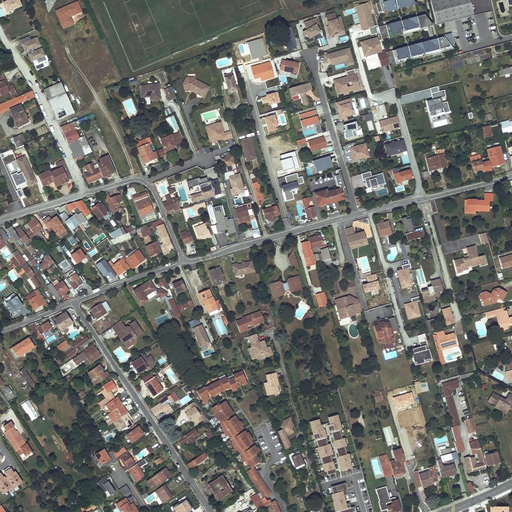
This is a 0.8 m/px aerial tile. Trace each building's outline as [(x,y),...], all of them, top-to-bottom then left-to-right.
[(7,12),(21,6),(18,0),(6,0),(7,1),(3,3),(7,12)] [(396,9),(393,0),(378,0),(379,2),(375,3),(377,12),(381,11),(382,13),(396,9)] [(412,0),(396,0),(398,9),(416,4),(412,0)] [(473,15),(468,0),(432,0),(431,1),(437,24),(442,23),(473,15)] [(56,11),(63,28),(73,24),(70,17),(81,12),(77,2),(56,11)] [(369,2),(355,6),(363,32),(377,27),(369,2)] [(335,13),(325,16),(328,26),(327,26),(330,37),(334,35),(333,32),(338,31),(339,34),(345,32),(341,21),(337,22),(335,13)] [(425,15),(417,17),(420,30),(428,28),(427,26),(430,25),(429,20),(425,15)] [(419,31),(416,17),(401,20),(405,34),(419,31)] [(316,19),(304,23),(306,31),(303,32),(305,36),(307,34),(309,38),(306,40),(307,43),(314,41),(312,37),(320,32),(316,25),(318,24),(316,19)] [(403,34),(400,21),(378,26),(382,38),(389,36),(389,38),(403,34)] [(291,27),(287,29),(288,31),(283,33),(288,50),(293,48),(297,47),(294,38),(292,39),(291,35),(293,34),(291,27)] [(442,38),(437,39),(441,53),(455,49),(451,33),(440,36),(442,38)] [(29,36),(20,40),(22,45),(23,44),(26,52),(30,50),(31,53),(29,54),(32,61),(45,56),(42,49),(35,51),(34,49),(41,46),(37,38),(31,40),(29,36)] [(365,56),(381,52),(377,39),(361,43),(365,56)] [(439,53),(436,39),(408,46),(411,60),(439,53)] [(410,60),(406,47),(385,52),(389,63),(396,62),(396,64),(410,60)] [(355,66),(353,60),(354,60),(350,48),(329,54),(332,67),(335,66),(344,63),(346,63),(347,68),(355,66)] [(377,53),(381,67),(389,65),(389,63),(385,52),(385,51),(381,52),(377,53)] [(300,64),(282,61),(280,70),(284,71),(284,72),(298,75),(300,64)] [(251,68),(254,79),(260,78),(268,76),(269,79),(274,78),(270,63),(251,68)] [(511,67),(499,71),(500,76),(511,72),(511,67)] [(232,73),(224,75),(229,92),(237,90),(232,73)] [(359,74),(334,81),(339,96),(363,89),(359,74)] [(0,95),(9,92),(11,96),(17,93),(13,85),(9,87),(8,87),(5,81),(6,80),(4,75),(0,77),(0,95)] [(192,89),(196,91),(195,92),(196,96),(203,96),(209,86),(195,78),(195,76),(186,76),(183,83),(185,91),(190,90),(192,89)] [(74,112),(61,83),(48,89),(52,97),(48,99),(57,119),(74,112)] [(310,83),(289,89),(291,97),(300,95),(301,95),(304,106),(308,104),(305,92),(312,90),(310,83)] [(159,97),(158,85),(139,86),(140,98),(150,97),(159,97)] [(160,100),(159,85),(158,85),(159,97),(150,97),(150,101),(160,100)] [(437,86),(430,88),(433,99),(433,100),(426,102),(429,113),(430,117),(437,115),(436,110),(443,108),(444,113),(450,112),(449,111),(447,102),(442,103),(440,98),(446,97),(444,90),(439,92),(437,86)] [(171,87),(164,90),(169,101),(176,98),(171,87)] [(0,104),(0,113),(35,97),(32,91),(0,104)] [(267,97),(262,98),(263,103),(268,102),(269,105),(279,102),(277,93),(266,96),(267,97)] [(348,100),(336,103),(339,114),(338,115),(339,119),(355,114),(354,110),(352,111),(348,100)] [(378,117),(387,115),(384,104),(376,107),(378,117)] [(10,110),(15,122),(13,122),(15,128),(26,124),(22,115),(24,114),(21,105),(10,110)] [(437,115),(430,117),(431,118),(451,113),(450,111),(449,111),(450,112),(444,113),(443,108),(436,110),(437,115)] [(316,110),(299,115),(300,119),(302,119),(303,120),(300,121),(302,128),(314,124),(317,134),(322,133),(317,116),(315,117),(315,115),(317,114),(316,110)] [(275,111),(265,114),(266,117),(265,118),(269,132),(276,130),(275,127),(277,126),(276,121),(278,120),(275,111)] [(24,114),(22,115),(26,124),(30,121),(29,119),(28,119),(26,113),(24,114)] [(379,122),(382,133),(400,128),(397,117),(379,122)] [(61,128),(75,159),(83,156),(92,152),(78,120),(61,128)] [(500,124),(502,130),(511,126),(511,123),(511,121),(508,122),(508,120),(500,123),(500,124)] [(356,122),(344,125),(345,130),(346,130),(347,133),(344,133),(344,134),(345,139),(356,136),(355,131),(358,130),(357,127),(356,122)] [(219,123),(209,126),(210,129),(209,130),(210,133),(209,134),(208,135),(210,142),(213,141),(214,140),(216,139),(216,140),(220,140),(220,141),(225,140),(223,133),(221,126),(220,127),(219,123)] [(481,128),(484,138),(492,136),(490,127),(500,124),(500,123),(498,123),(481,128)] [(511,126),(502,130),(503,134),(511,131),(511,126)] [(225,140),(232,138),(231,131),(223,133),(225,140)] [(16,144),(25,141),(22,135),(14,138),(16,144)] [(161,140),(165,152),(176,147),(175,146),(182,143),(180,137),(173,140),(171,136),(161,140)] [(324,137),(308,142),(311,152),(327,147),(324,137)] [(144,163),(158,158),(156,152),(153,153),(149,145),(152,144),(149,138),(147,139),(149,144),(138,149),(144,163)] [(250,138),(241,141),(246,158),(250,157),(251,160),(256,159),(250,138)] [(138,149),(149,144),(147,139),(139,142),(140,144),(136,145),(138,149)] [(385,145),(389,156),(407,151),(404,140),(385,145)] [(369,157),(365,144),(350,148),(352,154),(351,154),(353,161),(354,161),(358,160),(359,159),(363,158),(365,158),(369,157)] [(131,145),(126,147),(133,174),(139,172),(131,145)] [(492,167),(504,163),(500,147),(487,150),(489,158),(490,158),(492,167)] [(429,171),(447,166),(443,149),(435,150),(437,156),(426,159),(429,171)] [(227,158),(221,160),(224,167),(226,167),(228,172),(233,171),(231,165),(234,164),(233,161),(234,160),(233,157),(234,156),(232,152),(226,153),(227,158)] [(483,172),(491,170),(489,161),(481,163),(479,155),(470,158),(474,172),(483,169),(483,172)] [(329,156),(312,161),(314,166),(315,166),(316,172),(322,170),(322,171),(327,169),(326,169),(332,167),(329,156)] [(103,177),(114,172),(107,157),(100,160),(101,162),(97,164),(103,177)] [(56,164),(58,169),(50,173),(49,171),(38,176),(40,181),(42,186),(54,181),(55,185),(62,182),(63,184),(68,181),(72,179),(64,160),(56,164)] [(85,166),(88,172),(85,174),(89,183),(103,177),(97,164),(93,166),(92,163),(85,166)] [(399,168),(392,170),(393,175),(395,175),(397,183),(402,182),(402,181),(412,178),(410,170),(401,173),(399,168)] [(233,171),(223,173),(225,181),(230,179),(232,187),(233,187),(234,188),(231,189),(232,195),(244,192),(239,174),(235,176),(233,171)] [(26,182),(22,172),(17,174),(17,173),(11,175),(16,187),(26,182)] [(335,181),(337,181),(343,180),(340,172),(339,172),(339,175),(334,176),(335,181)] [(382,173),(371,176),(370,172),(361,174),(363,181),(365,181),(367,189),(371,188),(378,186),(385,184),(382,173)] [(297,174),(285,177),(287,185),(281,186),(286,202),(294,200),(291,190),(298,188),(297,185),(304,183),(302,177),(298,178),(297,174)] [(186,182),(188,188),(201,185),(204,193),(191,196),(192,202),(222,194),(219,184),(209,187),(206,178),(200,180),(199,178),(186,182)] [(343,180),(337,181),(338,185),(336,185),(337,187),(340,186),(341,189),(335,190),(336,192),(328,194),(330,201),(330,203),(339,200),(340,201),(341,201),(342,201),(343,200),(343,199),(348,198),(343,180)] [(29,185),(32,192),(35,191),(36,195),(39,193),(38,190),(43,188),(42,186),(40,181),(31,184),(29,185)] [(315,194),(318,206),(325,204),(324,202),(330,201),(328,194),(327,191),(315,194)] [(137,194),(133,196),(141,215),(153,211),(148,197),(147,197),(145,192),(138,195),(137,194)] [(105,201),(106,200),(110,209),(112,213),(115,212),(114,208),(119,206),(118,202),(122,201),(120,195),(109,199),(108,194),(103,196),(105,201)] [(492,201),(492,194),(485,194),(485,201),(476,201),(476,200),(468,200),(468,210),(475,211),(488,211),(488,201),(492,201)] [(311,197),(302,200),(308,219),(316,216),(314,207),(309,208),(308,202),(312,201),(311,197)] [(179,207),(175,198),(172,199),(167,201),(162,203),(166,212),(179,207)] [(86,234),(93,228),(89,223),(95,218),(82,200),(80,201),(79,202),(81,204),(73,210),(68,204),(65,205),(86,234)] [(475,213),(475,211),(468,210),(468,200),(465,200),(465,213),(475,213)] [(80,201),(68,204),(73,210),(81,204),(79,202),(80,201)] [(108,217),(110,216),(102,204),(99,206),(97,207),(96,206),(92,209),(99,219),(106,214),(108,217)] [(273,219),(272,217),(280,215),(277,206),(263,210),(266,223),(269,225),(270,222),(272,222),(273,221),(273,220),(273,219)] [(246,207),(235,210),(239,224),(250,221),(246,207)] [(63,212),(60,215),(71,230),(79,224),(73,216),(68,219),(63,212)] [(49,217),(42,221),(48,229),(51,227),(58,236),(66,230),(56,216),(51,220),(49,217)] [(35,219),(27,224),(39,241),(41,244),(46,240),(39,231),(42,229),(35,219)] [(378,224),(377,224),(380,237),(384,250),(389,249),(386,240),(384,241),(383,237),(385,236),(391,234),(388,221),(384,222),(378,224)] [(211,227),(213,232),(224,228),(222,222),(219,223),(219,224),(211,227)] [(27,224),(26,224),(23,226),(28,234),(32,232),(27,224)] [(144,237),(151,234),(150,230),(153,229),(150,224),(137,230),(139,234),(142,233),(144,237)] [(199,240),(211,236),(209,230),(207,230),(205,224),(194,228),(197,234),(199,240)] [(133,231),(134,231),(132,228),(127,230),(126,229),(125,226),(120,229),(123,235),(129,233),(133,231)] [(16,242),(20,239),(14,230),(12,227),(7,229),(16,242)] [(20,239),(30,252),(35,249),(32,244),(30,245),(27,241),(29,240),(20,227),(14,230),(20,239)] [(354,235),(352,228),(345,230),(351,249),(356,248),(355,244),(366,241),(363,232),(354,235)] [(0,235),(6,244),(6,245),(8,243),(6,241),(9,239),(2,229),(0,230),(0,235)] [(113,239),(123,235),(120,229),(110,234),(113,239)] [(252,230),(253,238),(260,237),(259,229),(252,230)] [(406,235),(408,242),(412,241),(412,239),(422,236),(423,237),(425,237),(423,231),(412,234),(412,233),(406,235)] [(193,240),(190,232),(181,235),(184,244),(193,240)] [(38,241),(33,233),(29,236),(32,239),(31,240),(34,244),(38,241)] [(111,240),(114,244),(131,238),(129,233),(123,235),(113,239),(111,240)] [(320,250),(328,248),(325,240),(322,241),(320,235),(310,238),(313,248),(317,247),(318,250),(320,249),(320,250)] [(160,245),(164,254),(169,252),(168,249),(172,248),(168,236),(161,239),(163,244),(160,245)] [(405,246),(403,239),(399,241),(404,260),(408,259),(408,256),(407,253),(405,246)] [(314,255),(310,241),(302,243),(302,247),(305,259),(308,259),(309,263),(315,261),(314,255)] [(149,257),(160,252),(156,242),(145,247),(149,257)] [(87,245),(83,247),(89,256),(93,254),(87,245)] [(464,258),(454,261),(457,273),(463,272),(463,271),(469,269),(468,266),(471,265),(471,266),(480,264),(480,266),(487,264),(485,257),(478,258),(478,257),(475,246),(466,248),(468,255),(469,257),(465,259),(464,258)] [(328,248),(320,250),(325,264),(330,263),(331,264),(332,264),(328,248)] [(76,252),(71,256),(72,256),(69,258),(75,265),(85,258),(80,250),(79,250),(79,249),(76,251),(76,252)] [(129,257),(138,251),(136,249),(127,255),(129,257)] [(132,270),(145,259),(138,250),(138,251),(129,257),(127,255),(126,256),(122,251),(120,253),(121,255),(123,258),(132,270)] [(20,264),(22,267),(26,264),(20,255),(15,258),(20,264)] [(39,266),(42,270),(54,262),(48,255),(44,258),(45,260),(42,261),(43,263),(39,266)] [(117,276),(129,267),(122,259),(123,258),(121,255),(119,257),(121,260),(113,266),(110,261),(107,263),(117,276)] [(511,255),(500,258),(502,268),(511,265),(511,255)] [(16,267),(20,264),(15,258),(14,256),(11,259),(16,267)] [(290,258),(290,256),(289,258),(291,265),(293,267),(292,265),(297,264),(295,257),(290,258)] [(255,271),(252,261),(238,265),(238,264),(232,265),(236,277),(255,271)] [(107,280),(111,277),(109,274),(106,270),(101,263),(97,266),(107,280)] [(33,276),(34,275),(26,264),(22,267),(23,268),(25,272),(36,288),(40,286),(33,276)] [(411,268),(410,264),(402,266),(402,269),(397,271),(402,289),(412,286),(408,269),(411,268)] [(219,267),(209,271),(215,286),(225,282),(219,267)] [(74,289),(82,284),(75,274),(66,280),(69,284),(70,284),(74,289)] [(362,285),(364,293),(380,289),(375,274),(371,275),(366,277),(368,283),(362,285)] [(271,288),(273,295),(276,297),(283,295),(285,291),(288,290),(293,292),(299,290),(301,286),(299,279),(295,277),(289,279),(286,283),(284,284),(279,282),(273,284),(271,288)] [(421,291),(425,303),(434,300),(433,298),(439,296),(438,292),(442,291),(439,280),(431,282),(432,286),(432,288),(428,290),(421,291)] [(134,291),(142,304),(147,301),(145,296),(155,289),(150,281),(134,291)] [(182,281),(173,285),(176,293),(185,289),(182,281)] [(69,290),(63,282),(58,286),(57,285),(54,287),(60,296),(69,290)] [(58,301),(62,299),(51,283),(47,286),(58,301)] [(483,300),(483,303),(488,301),(489,304),(496,302),(495,299),(496,298),(498,299),(502,301),(506,292),(499,288),(494,290),(491,294),(487,292),(481,293),(483,300)] [(209,289),(199,294),(202,301),(203,301),(207,310),(216,306),(217,309),(222,308),(219,301),(215,303),(209,289)] [(46,309),(49,307),(37,290),(25,298),(33,310),(43,304),(46,309)] [(322,299),(326,298),(324,292),(316,295),(319,307),(324,306),(322,299)] [(19,308),(23,305),(14,293),(4,300),(11,311),(18,306),(19,308)] [(420,301),(419,297),(411,299),(412,302),(404,304),(408,319),(421,316),(417,302),(420,301)] [(180,320),(182,319),(180,315),(173,298),(168,300),(176,318),(179,317),(180,320)] [(342,298),(335,300),(337,310),(340,309),(343,318),(355,315),(354,313),(362,311),(358,299),(351,301),(351,299),(345,301),(345,299),(342,298)] [(180,303),(177,304),(179,310),(193,305),(190,300),(180,304),(180,303)] [(107,313),(106,312),(111,310),(106,302),(101,304),(88,312),(93,320),(96,318),(97,319),(107,313)] [(511,326),(511,317),(508,318),(507,311),(503,312),(502,308),(491,311),(492,313),(493,315),(496,314),(496,316),(498,323),(501,322),(502,326),(502,328),(507,326),(511,325),(511,326)] [(304,319),(306,320),(307,317),(311,319),(313,315),(312,314),(312,313),(309,311),(307,315),(306,314),(304,319)] [(237,322),(240,332),(251,328),(251,326),(253,325),(261,323),(258,314),(261,313),(260,312),(242,318),(243,319),(237,322)] [(447,325),(454,323),(451,312),(444,314),(447,325)] [(65,313),(55,319),(58,324),(57,325),(62,332),(63,331),(64,333),(68,331),(66,327),(72,323),(65,313)] [(395,317),(388,319),(388,321),(384,322),(378,323),(374,325),(378,342),(380,343),(394,339),(391,331),(393,331),(393,329),(398,328),(395,317)] [(200,349),(210,344),(198,318),(188,322),(200,349)] [(438,328),(435,318),(426,321),(429,331),(438,328)] [(120,321),(112,327),(117,334),(119,333),(122,338),(121,339),(126,347),(130,344),(129,342),(132,340),(136,341),(137,337),(130,327),(127,327),(125,328),(120,321)] [(37,329),(33,323),(28,325),(35,335),(39,332),(40,335),(52,328),(49,322),(37,329)] [(502,326),(501,322),(498,323),(500,331),(507,329),(507,326),(502,328),(502,326)] [(444,332),(436,334),(441,350),(457,345),(455,335),(446,338),(445,335),(444,332)] [(256,334),(248,337),(252,348),(249,349),(252,359),(255,358),(260,360),(273,355),(270,347),(266,348),(264,341),(259,343),(256,334)] [(88,340),(85,335),(71,345),(72,348),(63,354),(66,359),(76,352),(76,353),(79,351),(80,350),(80,346),(88,340)] [(13,348),(9,350),(15,359),(37,345),(31,336),(28,338),(28,339),(13,348)] [(57,346),(61,352),(69,346),(65,340),(57,346)] [(126,347),(127,348),(133,344),(135,345),(136,341),(132,340),(129,342),(130,344),(126,347)] [(416,365),(416,363),(421,361),(421,360),(428,358),(432,360),(426,340),(419,342),(420,347),(422,351),(413,353),(413,354),(412,356),(412,357),(411,357),(412,363),(414,362),(414,363),(415,365),(416,365)] [(62,352),(63,354),(72,348),(71,345),(62,352)] [(100,356),(93,345),(83,352),(83,353),(73,360),(77,365),(84,360),(87,358),(90,363),(100,356)] [(132,363),(138,374),(146,369),(147,371),(154,367),(155,362),(151,356),(147,358),(145,355),(132,363)] [(99,365),(88,373),(96,384),(109,375),(106,371),(104,373),(102,370),(103,370),(99,365)] [(26,381),(30,387),(34,384),(24,368),(19,371),(22,374),(26,381)] [(205,387),(197,392),(203,402),(208,399),(209,398),(207,395),(206,393),(208,392),(209,394),(211,397),(213,396),(217,394),(220,392),(223,390),(221,385),(222,384),(224,390),(227,389),(231,387),(231,389),(232,390),(236,388),(239,387),(237,383),(237,382),(238,381),(239,382),(240,385),(242,384),(247,382),(242,371),(233,375),(234,378),(228,381),(227,377),(212,384),(206,388),(205,387)] [(275,382),(278,382),(276,373),(267,375),(268,383),(265,383),(268,395),(278,393),(277,385),(276,385),(275,382)] [(0,377),(0,388),(10,403),(13,402),(11,399),(15,397),(8,386),(6,387),(0,377)] [(154,377),(145,383),(151,391),(151,392),(154,397),(163,390),(159,384),(154,377)] [(438,385),(442,384),(454,427),(451,427),(455,442),(454,442),(458,453),(464,451),(457,426),(460,425),(450,389),(459,387),(457,380),(443,384),(442,381),(442,380),(437,381),(438,385)] [(112,381),(104,386),(106,389),(101,392),(101,393),(103,392),(107,399),(113,395),(110,391),(116,387),(112,381)] [(380,391),(378,392),(378,390),(375,391),(375,394),(374,394),(376,402),(383,399),(380,391)] [(83,391),(76,396),(78,400),(86,395),(83,391)] [(172,400),(174,403),(178,400),(173,393),(170,395),(173,400),(172,400)] [(506,400),(493,393),(488,401),(496,405),(495,407),(505,412),(506,411),(506,409),(507,407),(508,408),(510,403),(511,404),(511,403),(511,394),(509,393),(506,400)] [(168,397),(160,402),(161,403),(151,409),(155,416),(165,409),(167,413),(172,410),(167,403),(172,400),(173,400),(170,395),(168,397)] [(121,417),(122,417),(128,413),(117,397),(115,398),(109,402),(104,406),(112,417),(114,416),(116,420),(121,417)] [(253,466),(260,461),(256,454),(259,452),(256,448),(255,446),(251,448),(244,452),(243,450),(249,446),(253,444),(251,441),(249,437),(247,433),(245,431),(241,433),(235,437),(233,436),(239,431),(244,429),(242,426),(239,422),(235,416),(231,419),(227,421),(226,419),(230,417),(234,414),(225,401),(217,407),(216,405),(212,408),(214,412),(217,416),(220,420),(222,423),(221,424),(223,427),(226,431),(228,435),(233,442),(235,446),(238,450),(243,457),(245,461),(246,460),(251,467),(253,466)] [(193,403),(185,408),(188,412),(194,421),(196,424),(203,419),(203,418),(205,417),(201,412),(200,413),(196,407),(197,406),(195,403),(193,404),(193,403)] [(130,417),(128,413),(122,417),(118,420),(123,428),(127,426),(128,427),(132,425),(130,420),(129,418),(130,417)] [(335,415),(328,417),(330,424),(328,425),(330,433),(331,432),(333,437),(334,437),(335,440),(334,441),(335,445),(336,448),(337,453),(339,453),(340,456),(339,456),(340,460),(339,461),(342,471),(352,468),(350,462),(351,461),(348,454),(347,454),(346,451),(347,450),(345,446),(346,446),(344,438),(342,438),(341,435),(342,435),(341,429),(339,420),(336,420),(335,415)] [(466,419),(465,420),(469,433),(474,432),(470,415),(465,417),(466,419)] [(319,419),(314,420),(316,426),(314,427),(317,440),(318,440),(320,447),(319,447),(322,457),(323,457),(327,471),(329,471),(330,474),(336,473),(335,469),(334,465),(331,458),(332,457),(331,454),(332,454),(329,444),(328,444),(327,441),(328,441),(325,432),(323,427),(321,428),(320,424),(319,419)] [(73,422),(80,433),(83,431),(76,420),(73,422)] [(118,420),(114,422),(120,430),(123,428),(118,420)] [(278,431),(286,449),(291,447),(286,436),(294,433),(292,429),(294,426),(292,421),(288,423),(284,420),(282,426),(281,426),(283,429),(278,431)] [(7,431),(13,427),(14,427),(11,422),(4,426),(7,431)] [(329,422),(320,424),(321,428),(323,427),(325,432),(327,431),(326,425),(328,425),(330,424),(329,422)] [(7,431),(5,433),(16,451),(17,450),(20,448),(24,446),(19,437),(20,437),(16,431),(15,431),(13,427),(7,431)] [(99,432),(102,438),(110,433),(107,427),(99,432)] [(138,427),(127,435),(132,442),(144,434),(141,430),(140,431),(138,427)] [(210,429),(205,433),(211,442),(216,438),(210,429)] [(187,441),(190,444),(196,440),(194,437),(198,434),(194,430),(178,441),(181,445),(187,441)] [(113,431),(104,438),(108,442),(116,435),(113,431)] [(468,473),(486,468),(478,440),(469,442),(473,454),(477,453),(479,462),(478,462),(478,461),(475,462),(474,457),(471,457),(471,456),(469,457),(469,456),(464,458),(468,473)] [(24,446),(20,448),(23,452),(25,456),(32,452),(27,444),(24,446)] [(116,458),(126,451),(124,448),(117,452),(116,453),(115,451),(113,453),(116,458)] [(390,465),(393,474),(402,472),(399,462),(401,461),(405,460),(402,448),(392,451),(395,460),(396,463),(390,465)] [(436,461),(441,477),(456,473),(452,460),(458,459),(456,452),(451,454),(449,448),(440,450),(442,456),(444,461),(446,461),(447,466),(442,468),(440,461),(439,462),(438,460),(436,461)] [(105,450),(92,458),(96,464),(99,462),(103,467),(111,462),(113,464),(118,461),(116,458),(113,453),(111,451),(107,453),(105,450)] [(123,468),(125,472),(135,465),(126,451),(116,458),(118,461),(121,459),(126,466),(123,468)] [(289,456),(295,469),(304,465),(298,452),(289,456)] [(207,458),(204,453),(188,465),(191,469),(207,458)] [(485,455),(488,466),(499,463),(497,453),(488,455),(488,454),(485,455)] [(379,457),(385,477),(393,474),(390,465),(390,462),(387,454),(379,457)] [(147,463),(144,459),(135,465),(125,472),(127,475),(129,473),(134,482),(133,483),(134,486),(136,485),(135,482),(136,482),(140,478),(141,479),(144,476),(143,475),(144,475),(140,468),(147,463)] [(225,462),(223,459),(211,468),(203,475),(197,481),(199,484),(204,480),(214,472),(220,467),(226,463),(227,464),(229,462),(228,460),(225,462)] [(402,472),(393,474),(394,476),(405,473),(401,461),(399,462),(402,472)] [(0,490),(3,496),(22,483),(11,466),(2,472),(1,471),(0,471),(0,490)] [(252,469),(247,472),(264,498),(264,497),(271,493),(254,467),(252,469)] [(418,487),(422,486),(422,487),(433,484),(433,482),(437,481),(433,467),(428,468),(429,471),(419,474),(418,471),(413,473),(418,487)] [(147,481),(153,489),(170,476),(167,473),(168,472),(166,468),(147,481)] [(197,481),(203,475),(200,472),(195,477),(197,481)] [(223,476),(233,491),(238,488),(228,472),(223,476)] [(174,479),(176,484),(182,480),(180,475),(174,479)] [(208,485),(218,500),(233,491),(223,476),(208,485)] [(105,477),(97,482),(104,493),(107,491),(110,495),(115,492),(105,477)] [(345,483),(332,487),(334,493),(336,501),(335,501),(337,507),(335,507),(336,511),(353,511),(355,511),(354,507),(350,508),(349,503),(344,505),(343,501),(345,501),(350,499),(345,483)] [(126,485),(119,490),(122,495),(130,490),(126,485)] [(163,503),(172,497),(165,486),(156,491),(163,503)] [(385,486),(376,489),(379,501),(378,501),(381,511),(388,509),(387,506),(392,505),(391,502),(396,501),(395,498),(389,500),(385,486)] [(246,499),(256,493),(253,488),(243,494),(246,499)] [(265,507),(257,494),(250,498),(258,511),(265,507)] [(264,498),(261,499),(269,511),(280,511),(276,503),(275,500),(272,502),(270,499),(267,501),(264,497),(264,498)] [(125,498),(116,504),(121,511),(123,511),(138,511),(132,503),(128,506),(126,503),(128,502),(125,498)] [(392,505),(387,506),(388,509),(388,511),(394,511),(395,511),(398,511),(400,510),(397,500),(396,501),(391,502),(392,505)] [(173,511),(189,511),(192,510),(185,501),(176,507),(177,509),(176,510),(174,511),(173,511)]
